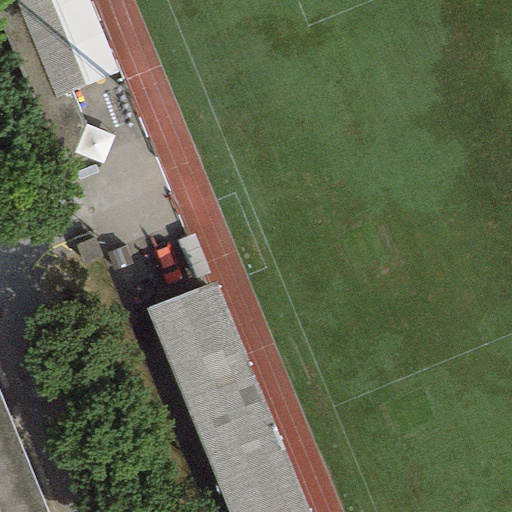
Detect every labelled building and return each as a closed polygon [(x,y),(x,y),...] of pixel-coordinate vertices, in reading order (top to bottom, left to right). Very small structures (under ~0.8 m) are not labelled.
[(18,0),(0,0),(0,7),(65,160),(84,118),(70,83),(53,90),(18,0)] [(113,67),(87,0),(18,0),(53,90),(70,83),(113,67)] [(73,185),(65,166),(47,173),(54,192),(73,185)] [(99,251),(92,232),(73,239),(81,259),(99,251)] [(314,511),(213,261),(145,290),(238,511),(314,511)] [(0,511),(49,511),(0,389),(0,511)]
